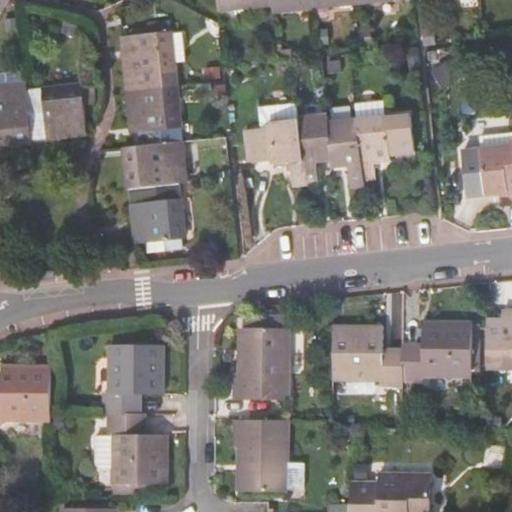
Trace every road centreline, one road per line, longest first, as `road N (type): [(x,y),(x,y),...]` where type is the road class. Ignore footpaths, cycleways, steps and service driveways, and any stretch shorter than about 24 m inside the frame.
road 1 (residential): [(189,289),(511,250)]
road 2 (residential): [(189,289),(193,511)]
road 3 (residential): [(87,241),(77,201),(83,161),(107,108),(102,48)]
road 4 (residential): [(0,308),(189,289)]
